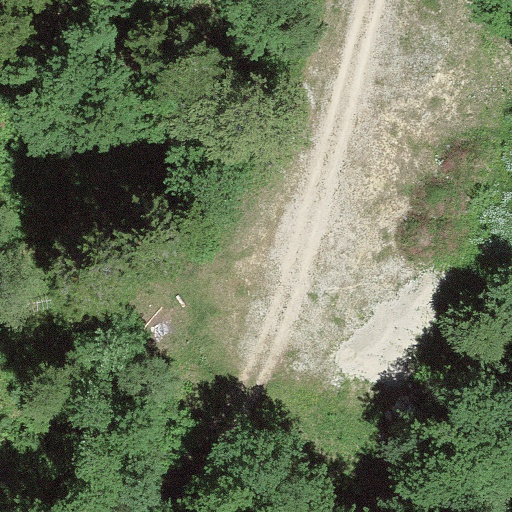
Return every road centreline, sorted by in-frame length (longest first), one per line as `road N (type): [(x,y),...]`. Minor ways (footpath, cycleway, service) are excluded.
road 1 (track): [(254,376),(301,264),(374,0)]
road 2 (track): [(254,376),(155,511)]
